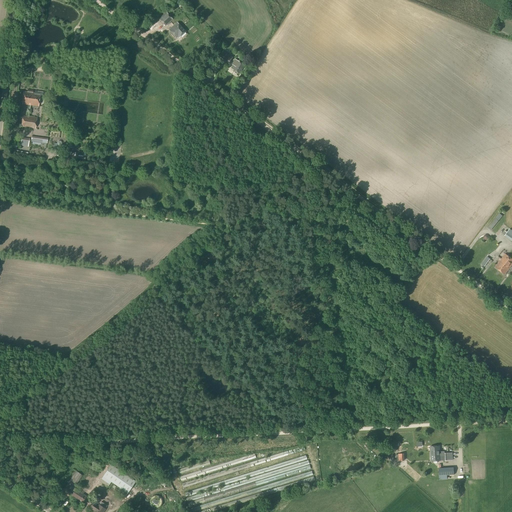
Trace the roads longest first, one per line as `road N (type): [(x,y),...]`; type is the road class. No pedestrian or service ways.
road 1 (track): [(292,433),(0,447)]
road 2 (track): [(511,421),(292,433)]
road 3 (track): [(454,268),(316,163)]
road 4 (track): [(225,97),(95,0)]
road 5 (unclassified): [(0,129),(16,0)]
